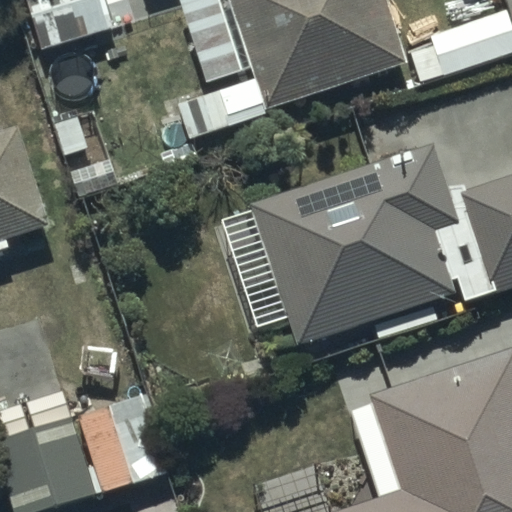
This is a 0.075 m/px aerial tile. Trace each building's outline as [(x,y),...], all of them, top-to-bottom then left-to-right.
[(111,43),(98,0),(15,0),(36,66),(111,43)] [(220,0),(260,122),(406,76),(381,0),(220,0)] [(66,98),(58,71),(36,78),(44,104),(66,98)] [(186,155),(235,138),(221,101),(173,118),(186,155)] [(93,112),(50,124),(74,198),(116,185),(93,112)] [(0,253),(44,239),(11,137),(0,140),(0,253)] [(511,175),(447,197),(429,143),(250,204),(298,345),(461,290),(465,301),(511,284),(511,175)] [(127,397),(113,355),(77,367),(91,409),(127,397)] [(375,511),(511,511),(511,377),(506,361),(360,410),(393,506),(375,511)] [(0,427),(45,414),(34,379),(0,389),(0,427)] [(3,511),(84,484),(62,421),(0,442),(0,508),(1,511),(3,511)]
